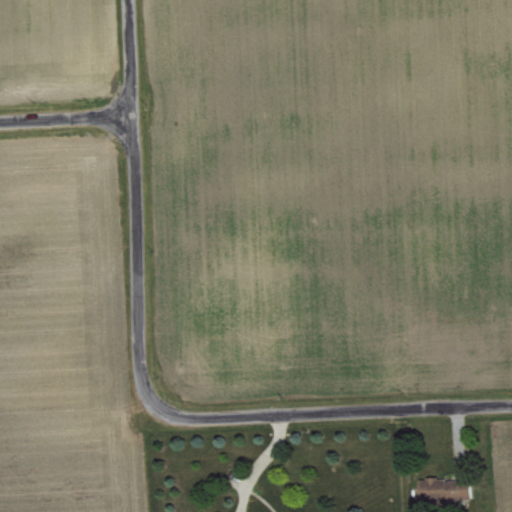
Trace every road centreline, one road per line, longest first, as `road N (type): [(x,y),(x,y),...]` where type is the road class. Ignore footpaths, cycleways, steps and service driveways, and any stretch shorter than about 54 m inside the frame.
road 1 (residential): [(157,406),(142,374),(127,0)]
road 2 (residential): [(157,406),(190,420),(511,407)]
road 3 (residential): [(0,127),(132,120)]
